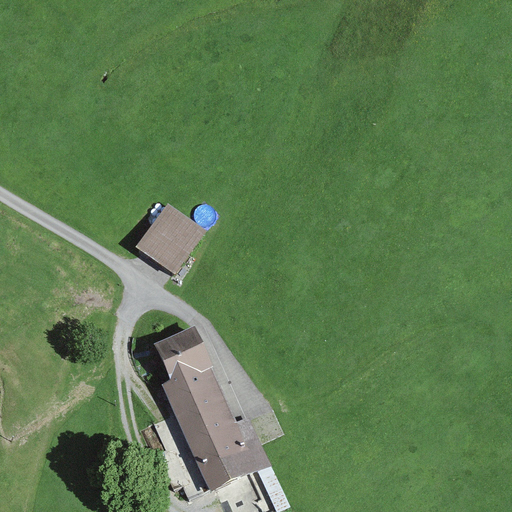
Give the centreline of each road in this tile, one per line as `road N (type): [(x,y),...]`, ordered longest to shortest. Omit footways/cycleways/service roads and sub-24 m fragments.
road 1 (track): [(0,187),(217,339),(260,417)]
road 2 (track): [(138,279),(123,377),(141,464),(158,493),(207,511)]
